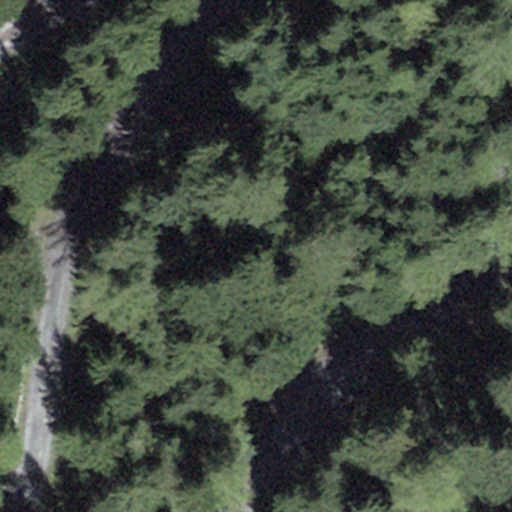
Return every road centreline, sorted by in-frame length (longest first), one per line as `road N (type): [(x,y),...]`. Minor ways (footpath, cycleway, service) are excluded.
road 1 (track): [(17,511),(84,189),(184,48),(243,0)]
road 2 (track): [(511,227),(352,353),(245,511)]
